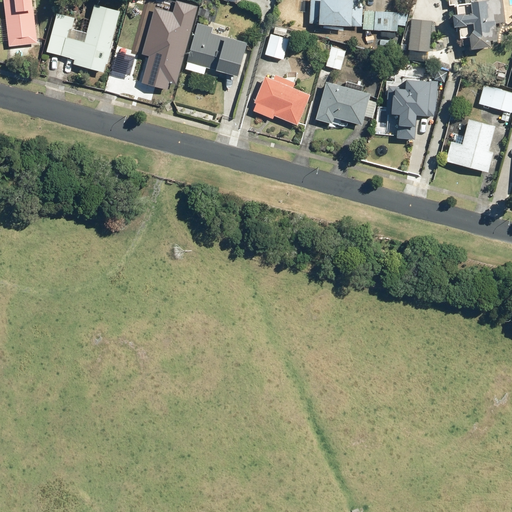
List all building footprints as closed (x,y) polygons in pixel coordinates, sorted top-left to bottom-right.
[(3,0),(9,46),(37,43),(31,0),(3,0)] [(150,54),(143,80),(169,87),(171,80),(177,81),(198,5),(181,0),(176,0),(174,10),(155,4),(142,52),(150,54)] [(310,0),(309,23),(361,27),(363,4),(358,3),(358,0),(310,0)] [(476,0),(464,0),(465,3),(470,2),(471,13),(464,14),(464,13),(452,14),(453,26),(466,25),(466,24),(473,23),(473,29),(469,35),(470,49),(490,46),(490,40),(495,39),(495,41),(497,41),(495,23),(505,22),(502,0),(484,0),(477,1),(476,0)] [(75,18),(57,13),(47,52),(75,59),(73,64),(104,72),(106,63),(107,64),(111,49),(110,48),(120,11),(94,4),(86,35),(78,33),(79,31),(72,29),(75,18)] [(147,12),(130,8),(126,29),(142,32),(147,12)] [(398,13),(364,11),(363,29),(397,31),(398,13)] [(432,21),(411,19),(408,49),(429,51),(432,21)] [(213,27),(198,23),(185,69),(204,74),(206,67),(237,76),(246,43),(211,33),(213,27)] [(276,36),(271,34),(265,55),(283,60),(289,40),(284,38),(287,30),(278,27),(276,36)] [(346,51),(331,47),(326,66),(341,70),(346,51)] [(273,80),(265,76),(254,102),(256,103),(253,111),(273,119),(274,115),(298,125),(310,95),(293,88),(295,83),(275,75),(273,80)] [(407,87),(388,86),(386,114),(395,115),(398,118),(397,138),(414,139),(416,117),(434,119),(437,80),(408,77),(407,87)] [(345,87),(326,82),(316,119),(332,124),(334,117),(362,125),(370,94),(362,92),(363,86),(346,81),(345,87)] [(511,110),(511,93),(484,86),(479,104),(511,113),(511,110)] [(462,144),(451,141),(446,161),(488,172),(493,153),(488,151),(495,126),(468,119),(462,144)]
